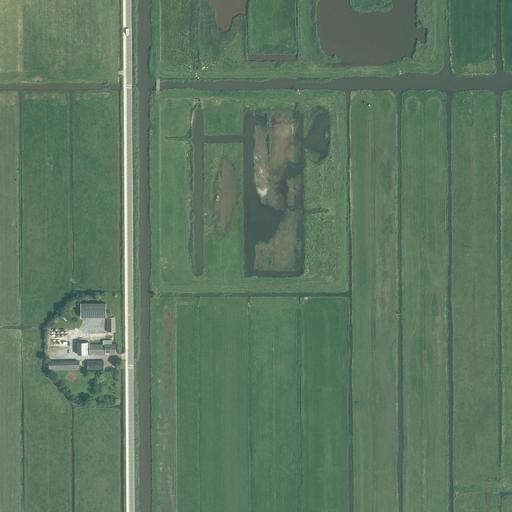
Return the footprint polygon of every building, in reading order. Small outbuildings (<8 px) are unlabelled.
[(81,317),(106,317),(106,303),(81,303),(81,317)] [(107,332),(115,331),(115,317),(107,318),(107,332)] [(90,342),(78,342),(78,354),(90,354),(90,353),(116,353),(115,344),(111,344),(111,340),(103,340),(103,344),(90,344),(90,342)] [(80,361),(49,362),(49,370),(80,369),(80,361)] [(104,361),(88,361),(88,370),(104,369),(104,361)]
